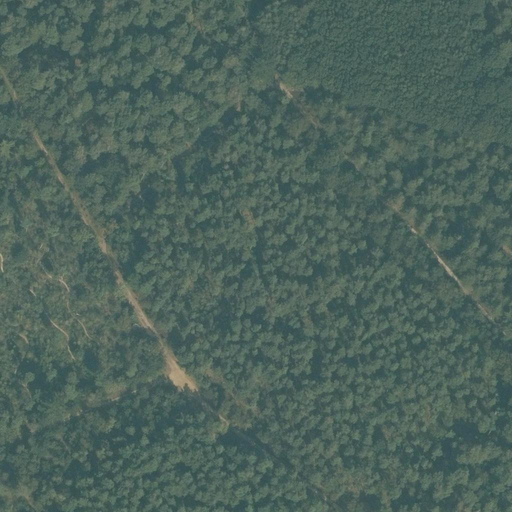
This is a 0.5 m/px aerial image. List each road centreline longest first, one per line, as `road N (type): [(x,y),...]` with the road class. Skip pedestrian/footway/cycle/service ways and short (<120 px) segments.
road 1 (track): [(284,89),(511,344)]
road 2 (track): [(97,241),(284,89)]
road 3 (track): [(284,89),(511,152)]
road 4 (track): [(177,375),(339,511)]
road 5 (track): [(97,241),(177,375)]
road 6 (track): [(4,79),(79,208)]
